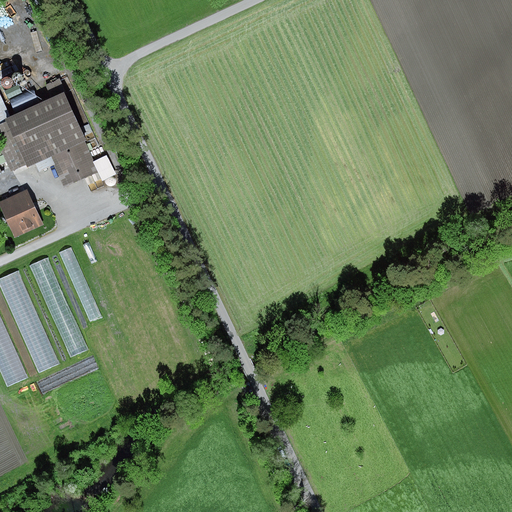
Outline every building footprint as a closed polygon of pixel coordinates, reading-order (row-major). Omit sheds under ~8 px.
[(70,96),(0,127),(0,144),(13,174),(51,157),(64,187),(98,171),(85,144),(91,141),(70,96)] [(30,194),(2,205),(16,238),(44,226),(30,194)] [(93,320),(104,315),(72,247),(61,251),(93,320)] [(59,254),(48,260),(79,325),(90,320),(59,254)] [(39,263),(21,271),(64,363),(81,355),(39,263)] [(0,280),(0,306),(34,376),(47,369),(3,279),(0,280)] [(69,443),(69,432),(43,433),(43,443),(69,443)]
